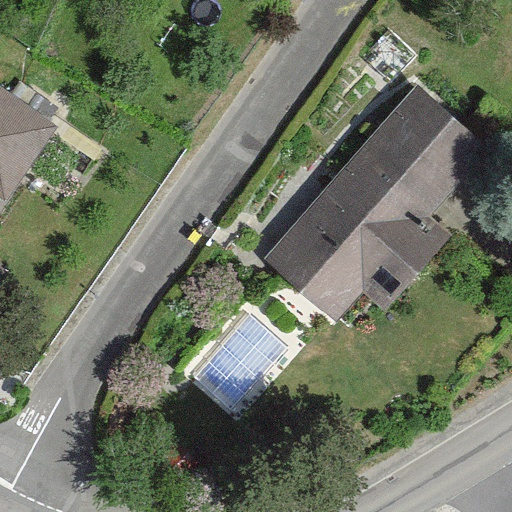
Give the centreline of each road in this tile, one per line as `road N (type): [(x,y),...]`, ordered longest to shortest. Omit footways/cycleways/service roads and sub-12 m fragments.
road 1 (residential): [(0,507),(61,384),(332,0)]
road 2 (residential): [(511,431),(379,511)]
